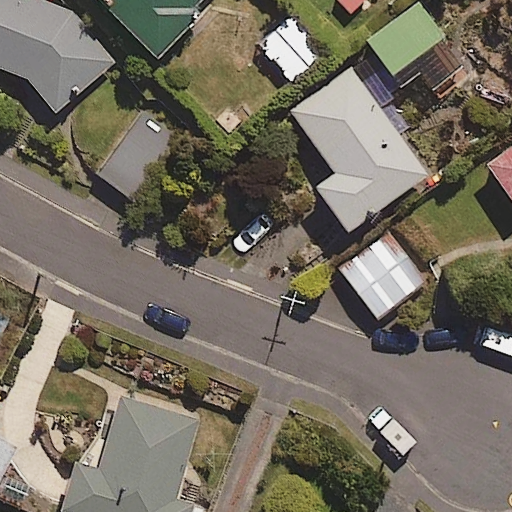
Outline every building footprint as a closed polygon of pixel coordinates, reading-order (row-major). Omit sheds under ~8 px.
[(75,20),(19,0),(0,0),(0,74),(31,86),(27,95),(68,110),(117,67),(75,20)] [(204,0),(90,0),(157,64),(193,27),(186,20),(204,0)] [(457,55),(422,10),(371,50),(406,94),(457,55)] [(329,60),(297,24),(264,53),(296,89),(329,60)] [(433,181),(355,76),(296,120),(341,181),(320,197),(352,241),(433,181)] [(183,145),(142,115),(96,177),(137,207),(183,145)] [(511,148),(488,163),(511,203),(511,148)] [(420,292),(387,253),(349,286),(381,324),(420,292)] [(0,345),(12,324),(0,317),(0,345)] [(191,414),(112,390),(90,461),(65,454),(50,501),(87,511),(177,511),(183,495),(168,490),(191,414)] [(28,482),(0,466),(0,456),(7,444),(0,440),(0,489),(18,500),(28,482)]
